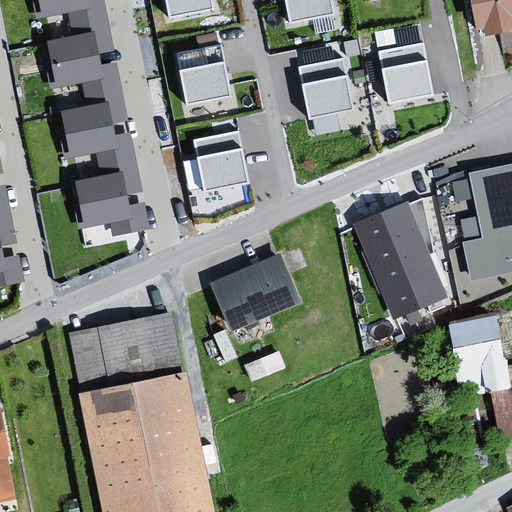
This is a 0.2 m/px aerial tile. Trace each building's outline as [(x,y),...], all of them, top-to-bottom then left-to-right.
[(34,0),(38,17),(69,11),(75,37),(48,42),(52,59),(45,60),(51,89),(81,83),(86,105),(60,111),(63,126),(58,127),(65,160),(96,154),(101,176),(76,181),(79,197),(74,198),(80,229),(111,222),(114,235),(151,227),(146,201),(131,204),(129,195),(145,192),(132,131),(117,134),(116,125),(131,122),(118,59),(103,62),(102,54),(117,51),(106,0),(34,0)] [(214,0),(166,0),(170,19),(217,9),(214,0)] [(333,0),(284,0),(289,24),(336,15),(333,0)] [(511,12),(508,0),(457,0),(462,22),(477,32),(504,28),(511,17),(511,12)] [(377,26),(379,44),(425,37),(423,20),(377,26)] [(300,58),(343,55),(341,41),(299,44),(300,58)] [(425,41),(378,50),(389,110),(436,101),(425,41)] [(222,43),(176,52),(187,106),(233,97),(222,43)] [(344,56),(298,66),(309,120),(356,110),(344,56)] [(240,130),(193,139),(205,193),(251,184),(240,130)] [(0,286),(26,281),(20,255),(5,258),(2,245),(17,242),(5,183),(0,184),(0,176),(4,175),(0,153),(0,286)] [(511,163),(470,173),(471,178),(453,181),(458,201),(476,197),(480,216),(462,220),(468,242),(463,243),(471,281),(511,272),(511,163)] [(407,200),(353,223),(395,320),(449,297),(407,200)] [(273,252),(211,276),(205,288),(220,330),(291,301),(273,252)] [(207,511),(167,316),(64,336),(95,511),(207,511)] [(472,438),(511,427),(511,392),(502,330),(488,332),(486,318),(456,325),(472,438)] [(511,511),(511,502),(501,506),(503,511),(511,511)]
